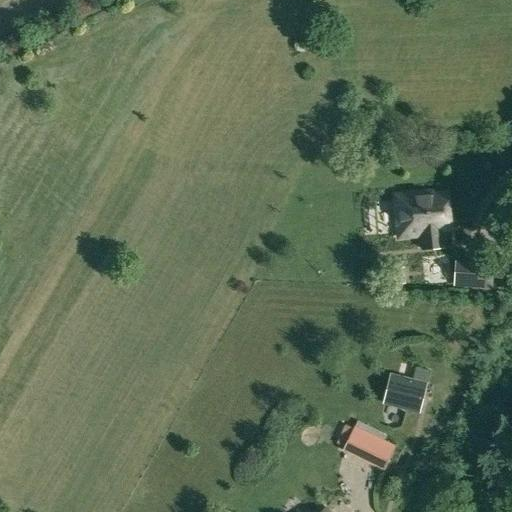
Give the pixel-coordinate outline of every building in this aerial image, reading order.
[(432,195),(432,191),(394,195),(399,237),(421,235),(423,248),(442,246),(441,230),(450,229),(446,193),(432,195)] [(472,263),(470,286),(491,287),(493,265),(472,263)] [(419,411),(426,384),(391,375),(384,401),(419,411)] [(343,450),(384,469),(396,445),(354,425),(343,450)] [(425,456),(420,463),(430,469),(434,462),(425,456)]
